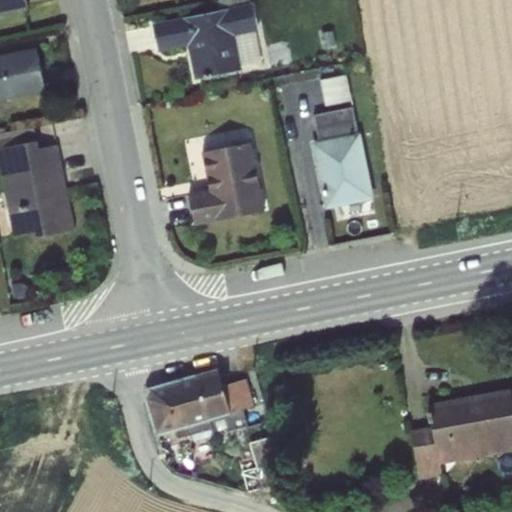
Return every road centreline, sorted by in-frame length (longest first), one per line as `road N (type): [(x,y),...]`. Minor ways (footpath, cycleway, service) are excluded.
road 1 (secondary): [(164,335),(511,267)]
road 2 (residential): [(164,335),(132,226),(89,0)]
road 3 (residential): [(124,343),(140,432),(160,476),(268,511)]
road 4 (secondary): [(0,370),(124,343)]
